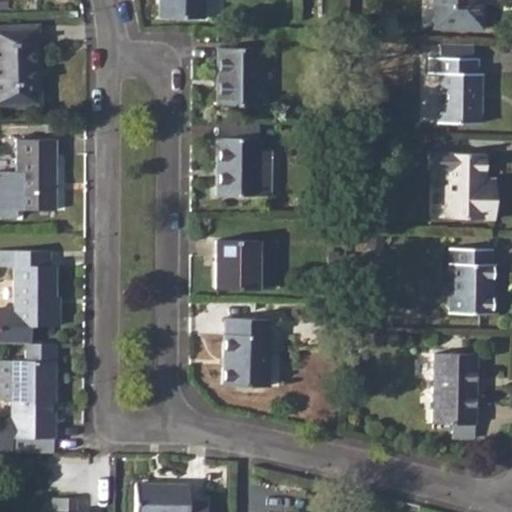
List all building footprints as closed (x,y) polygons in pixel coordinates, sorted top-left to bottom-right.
[(157,0),(157,16),(202,17),(202,0),(157,0)] [(431,0),(431,27),(481,28),(482,5),(471,4),(471,0),(431,0)] [(31,26),(0,26),(0,106),(38,106),(37,79),(33,78),(31,26)] [(431,42),(431,54),(474,55),(474,42),(431,42)] [(216,47),(215,105),(258,105),(258,48),(216,47)] [(476,57),(428,57),(428,72),(437,73),(437,122),(479,123),(480,73),(475,73),(476,57)] [(346,107),(346,133),(361,134),(361,107),(346,107)] [(257,138),(215,137),(214,194),(269,195),(270,151),(257,151),(257,138)] [(375,137),(342,137),(342,157),(375,157),(375,137)] [(0,175),(0,216),(0,217),(14,217),(14,209),(54,209),(53,139),(15,139),(15,175),(0,175)] [(493,196),(483,196),(483,177),(484,153),(428,151),(427,169),(443,169),(442,218),(493,218),(493,196)] [(214,240),(213,287),(256,288),(257,240),(214,240)] [(448,248),(448,312),(492,313),(493,264),(489,264),(489,249),(448,248)] [(47,251),(0,250),(0,266),(13,266),(13,308),(0,307),(0,337),(29,337),(29,326),(52,325),(53,265),(48,265),(47,251)] [(222,319),(221,385),(267,386),(268,319),(222,319)] [(432,352),(432,424),(473,424),(474,353),(432,352)] [(0,445),(10,446),(10,438),(51,438),(52,361),(0,360),(0,396),(2,399),(10,399),(10,416),(0,416),(0,445)] [(186,484),(133,483),(133,511),(203,511),(204,501),(186,501),(186,484)] [(46,497),(45,511),(75,511),(75,498),(46,497)]
